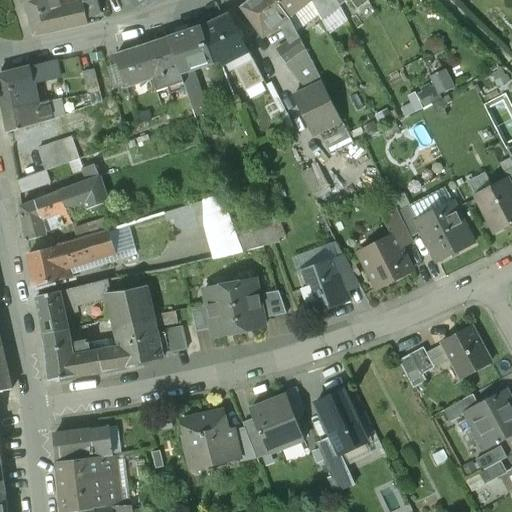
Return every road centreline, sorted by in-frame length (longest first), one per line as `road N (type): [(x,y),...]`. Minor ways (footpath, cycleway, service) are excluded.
road 1 (residential): [(35,409),(234,371),(362,333),(486,280)]
road 2 (residential): [(0,57),(160,20),(207,0)]
road 3 (residential): [(0,233),(35,409)]
